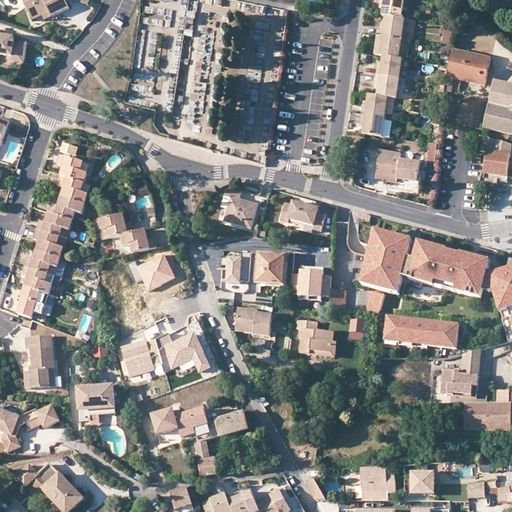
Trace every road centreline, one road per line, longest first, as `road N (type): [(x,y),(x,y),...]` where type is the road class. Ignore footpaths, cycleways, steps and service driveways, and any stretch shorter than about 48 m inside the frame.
road 1 (residential): [(186,168),(191,240),(208,299),(287,467)]
road 2 (residential): [(355,0),(329,190)]
road 3 (residential): [(329,190),(469,229),(511,226)]
road 4 (unknown): [(474,508),(311,508)]
road 5 (residential): [(49,106),(186,168)]
road 6 (residential): [(186,168),(254,172),(329,190)]
road 7 (unknown): [(30,437),(73,444),(144,489)]
road 8 (residential): [(49,106),(56,79),(115,0)]
road 9 (residential): [(49,106),(13,225)]
